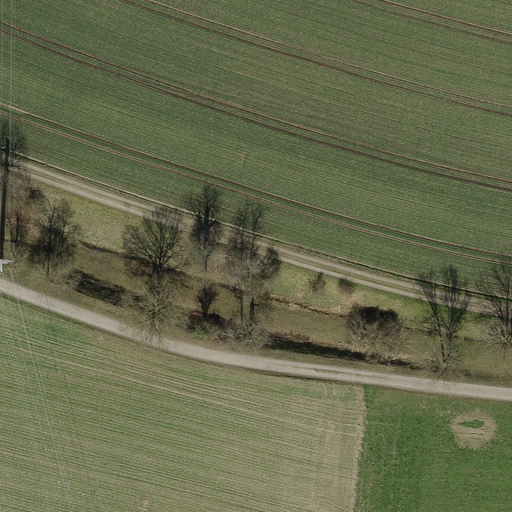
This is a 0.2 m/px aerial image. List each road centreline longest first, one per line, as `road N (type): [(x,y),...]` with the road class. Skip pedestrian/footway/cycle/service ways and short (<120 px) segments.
road 1 (track): [(0,159),(269,254),(511,316)]
road 2 (track): [(511,399),(290,370),(115,328),(0,280)]
